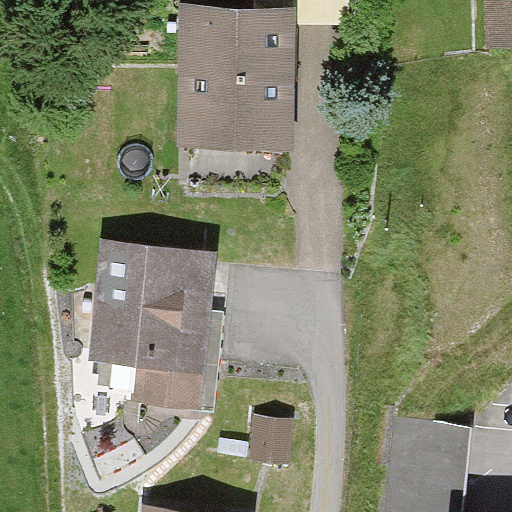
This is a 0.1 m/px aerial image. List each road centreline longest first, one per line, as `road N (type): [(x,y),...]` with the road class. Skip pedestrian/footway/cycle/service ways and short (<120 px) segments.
road 1 (residential): [(304,511),(320,301),(311,29)]
road 2 (track): [(54,511),(38,282),(18,196),(0,175)]
